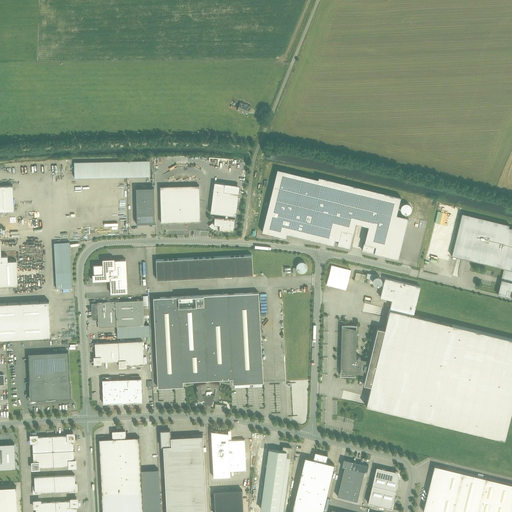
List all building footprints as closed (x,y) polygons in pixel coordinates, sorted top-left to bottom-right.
[(251,106),(240,102),(237,110),(247,114),(251,106)] [(149,160),(74,162),(74,177),(150,176),(149,160)] [(59,162),(52,162),(52,173),(60,172),(59,162)] [(214,171),(230,170),(230,162),(214,162),(214,171)] [(318,179),(277,169),(262,231),(286,237),(287,233),(333,244),(335,239),(339,240),(338,244),(350,247),(356,222),(368,225),(364,243),(362,250),(374,253),(398,258),(408,217),(396,214),(401,196),(319,176),(318,179)] [(214,220),(209,225),(210,226),(211,227),(212,228),(213,229),(214,229),(215,230),(217,230),(218,230),(219,231),(219,230),(234,231),(235,218),(228,217),(228,215),(236,216),(239,193),(224,191),(225,183),(214,182),(210,212),(225,214),(225,217),(214,216),(214,220)] [(0,286),(18,286),(16,260),(8,261),(8,255),(1,256),(0,231),(0,211),(14,210),(13,185),(0,185),(0,286)] [(200,221),(199,185),(160,186),(161,222),(200,221)] [(154,187),(136,188),(137,223),(155,223),(154,187)] [(412,212),(411,201),(404,201),(405,208),(403,208),(403,209),(406,209),(406,212),(412,212)] [(440,204),(428,253),(446,257),(457,208),(440,204)] [(511,227),(509,227),(509,224),(462,213),(451,255),(457,257),(458,254),(468,257),(467,259),(504,268),(497,294),(511,297),(511,227)] [(72,288),(70,242),(54,243),(56,288),(72,288)] [(253,275),(252,255),(156,259),(157,280),(253,275)] [(92,273),(92,281),(96,281),(110,280),(111,293),(127,292),(126,259),(115,260),(115,258),(102,259),(102,264),(93,264),(94,273),(92,273)] [(296,262),(299,268),(301,267),(302,270),(309,268),(305,259),(296,262)] [(366,281),(367,273),(357,271),(356,279),(366,281)] [(368,272),(368,277),(375,278),(374,283),(382,284),(384,275),(368,272)] [(362,375),(361,375),(359,382),(362,383),(364,375),(364,374),(366,375),(363,384),(371,385),(366,405),(504,439),(511,407),(511,338),(413,315),(420,286),(385,277),(380,297),(392,299),(385,329),(377,327),(369,361),(360,358),(361,356),(358,356),(358,358),(356,357),(357,325),(342,324),(341,354),(339,354),(338,357),(341,357),(340,375),(355,376),(355,372),(362,374),(362,375)] [(183,381),(205,380),(206,382),(196,385),(198,390),(196,390),(199,401),(206,399),(207,402),(209,402),(211,401),(212,398),(218,400),(221,389),(219,388),(220,384),(210,382),(210,379),(233,378),(233,383),(263,382),(259,292),(153,298),(158,387),(183,386),(183,381)] [(143,300),(97,302),(97,304),(92,304),(92,318),(98,318),(98,327),(144,325),(143,300)] [(0,339),(51,336),(49,301),(0,303),(0,339)] [(144,364),(142,341),(95,343),(95,357),(94,357),(95,363),(101,363),(101,362),(120,361),(120,366),(126,366),(126,365),(144,364)] [(28,353),(30,383),(30,400),(71,397),(70,381),(68,351),(28,353)] [(134,386),(142,386),(141,378),(126,379),(126,387),(134,386)] [(118,387),(118,379),(103,379),(102,379),(103,387),(111,387),(118,387)] [(134,386),(126,387),(127,402),(134,402),(134,386)] [(142,386),(134,386),(134,402),(142,402),(142,386)] [(111,395),(111,387),(103,387),(103,395),(111,395)] [(119,402),(118,387),(111,387),(111,395),(111,403),(119,402)] [(126,387),(118,387),(119,402),(127,402),(126,387)] [(160,511),(158,469),(141,470),(139,437),(125,438),(125,430),(113,431),(113,438),(99,439),(102,494),(102,511),(160,511)] [(206,511),(203,435),(171,437),(170,430),(160,430),(161,446),(163,446),(166,511),(206,511)] [(228,433),(211,431),(213,477),(230,476),(230,470),(246,470),(245,439),(231,440),(231,436),(228,436),(228,433)] [(68,435),(52,435),(53,451),(63,450),(74,450),(73,440),(74,439),(74,433),(68,433),(68,435)] [(53,451),(52,435),(37,436),(37,435),(31,435),(31,442),(32,442),(33,452),(43,451),(44,467),(64,466),(63,450),(53,451)] [(0,469),(16,468),(14,443),(0,443),(0,469)] [(283,511),(288,476),(290,464),(285,463),(286,456),(290,457),(292,447),(283,446),(282,451),(269,449),(261,509),(283,511)] [(74,450),(63,450),(64,466),(69,465),(69,467),(76,466),(75,460),(74,460),(74,450)] [(43,451),(33,452),(33,462),(32,462),(32,469),(39,468),(39,467),(44,467),(43,451)] [(293,511),(292,511),(322,511),(334,464),(326,462),(327,459),(328,455),(315,452),(314,456),(313,459),(305,457),(292,511),(293,511)] [(350,468),(352,461),(344,459),(342,466),(344,467),(350,468)] [(352,461),(350,468),(354,469),(358,470),(360,463),(352,461)] [(360,463),(358,470),(364,471),(367,472),(368,465),(360,463)] [(511,484),(434,465),(423,511),(428,511),(511,511),(511,509),(511,484)] [(344,467),(343,474),(352,476),(354,469),(350,468),(344,467)] [(384,487),(388,470),(376,467),(372,485),(384,487)] [(354,469),(352,476),(362,479),(364,471),(358,470),(354,469)] [(388,470),(384,487),(395,490),(399,475),(397,474),(397,472),(388,470)] [(75,474),(54,475),(55,491),(70,490),(71,491),(77,491),(77,484),(75,484),(75,474)] [(343,474),(341,481),(351,484),(352,476),(343,474)] [(55,491),(54,475),(34,476),(35,486),(33,486),(34,493),(40,493),(40,491),(55,491)] [(352,476),(351,484),(360,486),(362,479),(352,476)] [(351,484),(341,481),(339,488),(349,491),(351,484)] [(360,486),(351,484),(349,491),(359,493),(360,486)] [(384,487),(372,485),(368,503),(380,505),(384,487)] [(0,511),(17,511),(16,486),(0,486),(0,511)] [(384,487),(380,505),(387,507),(386,508),(392,509),(393,504),(392,504),(395,490),(384,487)] [(349,491),(339,488),(337,496),(347,498),(349,491)] [(243,511),(242,490),(214,491),(214,511),(243,511)] [(349,491),(347,498),(357,501),(359,493),(349,491)] [(71,500),(56,501),(56,511),(76,511),(76,505),(78,505),(77,498),(71,499),(71,500)] [(56,511),(56,501),(41,502),(40,500),(34,501),(34,507),(36,507),(35,511),(56,511)]
